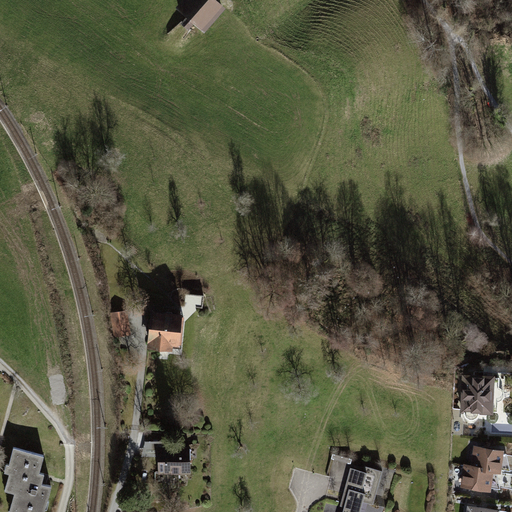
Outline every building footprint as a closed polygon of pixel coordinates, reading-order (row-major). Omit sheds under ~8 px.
[(195,26),(203,32),(224,8),(215,0),(182,0),(175,8),(185,16),(195,26)] [(195,26),(185,16),(171,32),(181,42),(195,26)] [(130,313),(113,315),(116,339),(134,336),(130,313)] [(192,316),(156,314),(153,351),(175,352),(176,347),(189,348),(192,316)] [(479,415),(493,416),(493,414),(498,414),(498,404),(501,402),(503,400),(504,397),(504,394),(502,391),(499,390),(499,379),(495,379),(495,377),(463,376),(461,414),(464,415),(464,416),(466,419),(469,421),(474,421),(477,419),(479,416),(479,415)] [(511,457),(504,456),(505,452),(476,447),(473,468),(495,471),(501,472),(502,470),(511,471),(511,457)] [(43,457),(11,449),(8,462),(6,461),(3,473),(6,473),(2,489),(13,492),(8,511),(44,511),(52,484),(37,480),(43,457)] [(195,449),(161,450),(161,474),(196,473),(195,449)] [(511,490),(511,475),(495,473),(495,471),(473,468),(466,467),(463,488),(492,492),(492,487),(511,490)] [(361,511),(363,504),(373,506),(382,474),(366,469),(364,473),(350,470),(340,508),(344,509),(343,511),(361,511)]
